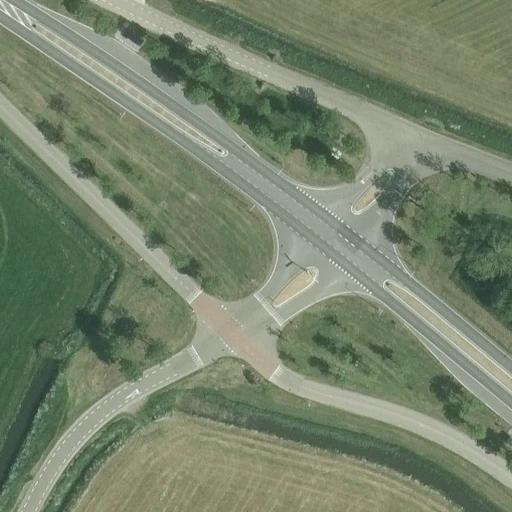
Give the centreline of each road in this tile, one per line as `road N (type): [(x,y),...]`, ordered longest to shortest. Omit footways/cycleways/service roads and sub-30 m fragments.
road 1 (primary): [(333,241),(0,6)]
road 2 (unclassified): [(232,334),(0,108)]
road 3 (unclassified): [(411,131),(116,0)]
road 4 (unclassified): [(511,479),(418,422),(294,385),(232,334)]
road 5 (tertiary): [(26,511),(91,419),(232,334)]
road 6 (primary): [(511,390),(333,241)]
road 7 (tertiary): [(232,334),(333,241)]
road 8 (unclassified): [(333,241),(411,131)]
